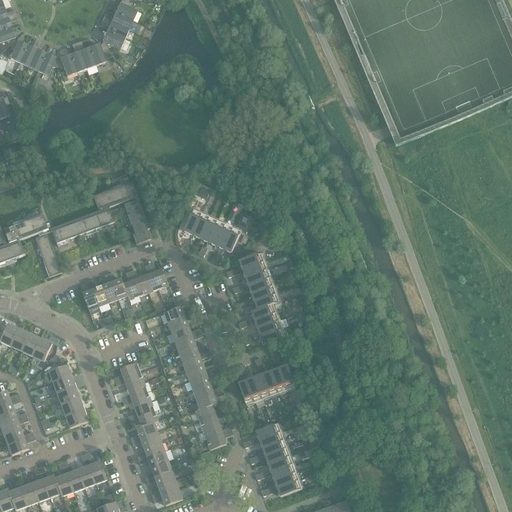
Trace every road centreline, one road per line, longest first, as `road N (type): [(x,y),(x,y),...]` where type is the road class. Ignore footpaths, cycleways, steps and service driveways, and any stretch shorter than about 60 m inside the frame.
road 1 (unclassified): [(506,511),(352,104)]
road 2 (motorway): [(384,0),(511,318)]
road 3 (motorway): [(399,0),(511,280)]
road 4 (residential): [(37,315),(49,291),(171,245),(201,306)]
road 5 (motorway): [(511,193),(433,0)]
road 6 (residential): [(114,435),(80,345),(37,315)]
road 7 (residential): [(217,507),(239,447),(235,398),(222,369)]
